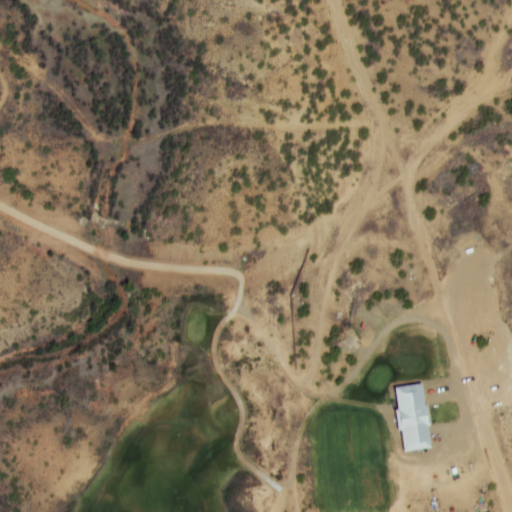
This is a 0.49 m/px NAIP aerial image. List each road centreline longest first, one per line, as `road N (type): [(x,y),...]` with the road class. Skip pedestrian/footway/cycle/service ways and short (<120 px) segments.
road 1 (track): [(0,206),(109,256),(242,278),(238,303),(217,330),(214,358),(241,407),(238,454),(271,483)]
road 2 (track): [(511,506),(410,190)]
road 3 (track): [(410,190),(333,0)]
